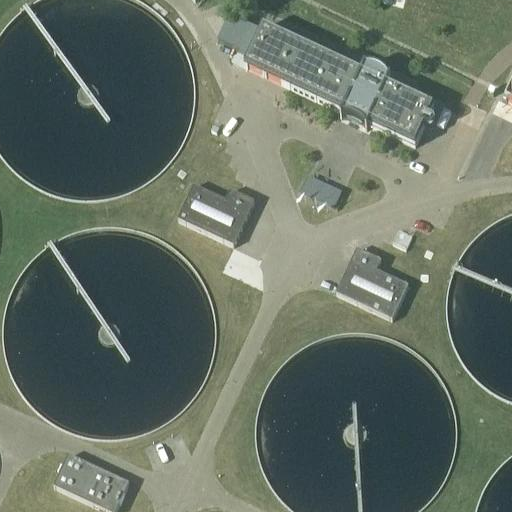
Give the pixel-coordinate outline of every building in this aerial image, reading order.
[(229,20),(218,43),(249,58),(260,35),(229,20)] [(433,110),(400,94),(388,88),(389,84),(391,81),(389,80),(389,81),(387,78),(386,77),(383,74),(379,72),(375,70),(370,69),(366,69),(366,70),(364,69),(361,75),(361,76),(262,30),(260,35),(249,58),(244,70),(288,90),(342,116),(340,121),(341,121),(346,122),(351,123),(358,126),(362,129),(366,132),(367,133),(369,128),(369,129),(378,133),(415,150),(434,110),(433,110)] [(177,224),(234,250),(255,205),(230,194),(225,204),(193,189),(177,224)] [(357,253),(336,298),(392,324),(408,289),(376,275),(381,264),(357,253)] [(68,459),(54,491),(99,511),(117,511),(129,487),(68,459)]
